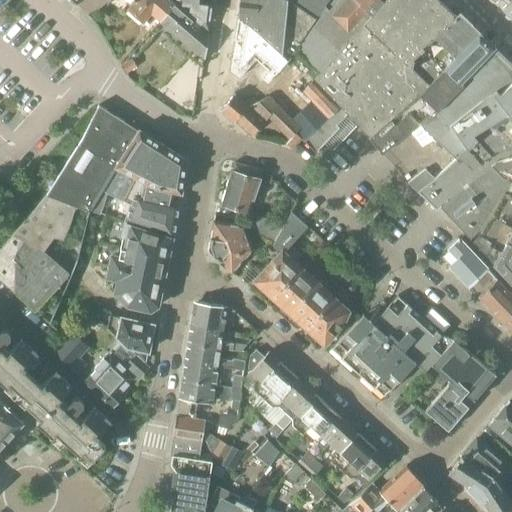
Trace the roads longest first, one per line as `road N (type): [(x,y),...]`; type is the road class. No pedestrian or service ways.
road 1 (residential): [(209,131),(262,142),(295,166),(511,367)]
road 2 (residential): [(187,258),(245,296),(429,462)]
road 3 (residential): [(152,442),(134,439),(0,313)]
road 4 (residential): [(152,442),(187,258)]
road 5 (residential): [(209,131),(187,258)]
road 6 (residential): [(511,369),(429,462)]
